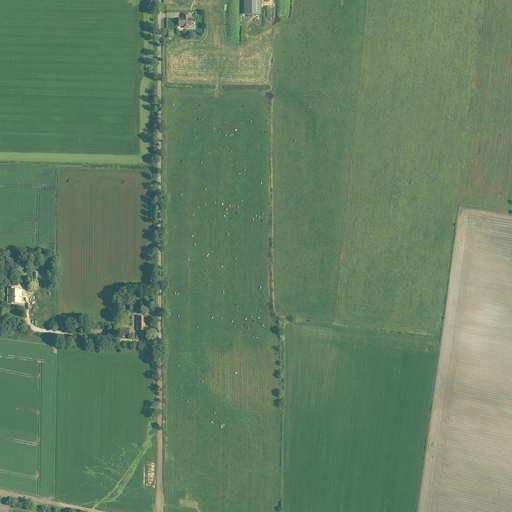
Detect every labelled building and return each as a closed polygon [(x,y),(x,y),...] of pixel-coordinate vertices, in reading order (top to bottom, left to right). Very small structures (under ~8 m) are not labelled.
[(244,0),(245,15),(261,15),(261,0),(244,0)] [(179,19),(179,27),(183,27),(183,29),(189,29),(189,26),(191,26),(191,19),(189,19),(189,14),(183,14),(183,19),(179,19)] [(13,275),(13,277),(23,277),(23,263),(6,264),(6,276),(3,276),(3,283),(9,283),(9,276),(9,274),(10,274),(10,275),(13,275)] [(21,304),(21,291),(9,291),(9,298),(9,304),(21,304)] [(51,305),(52,305),(52,297),(40,297),(40,319),(51,320),(51,305)] [(147,321),(147,318),(136,318),(136,331),(145,331),(145,321),(147,321)]
